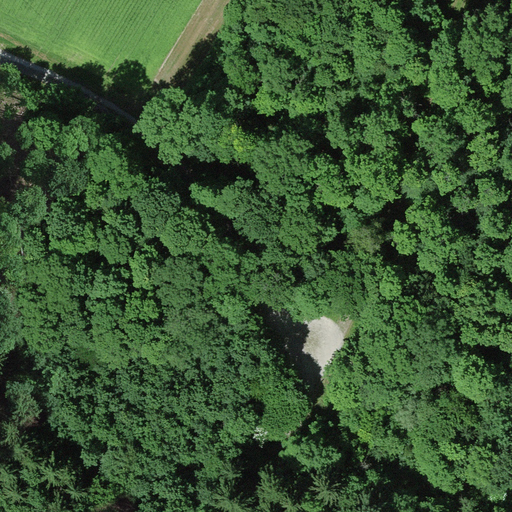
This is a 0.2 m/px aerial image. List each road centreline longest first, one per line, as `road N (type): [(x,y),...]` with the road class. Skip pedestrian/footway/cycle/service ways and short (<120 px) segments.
road 1 (track): [(0,57),(170,156),(266,302),(324,368),(242,511)]
road 2 (track): [(324,368),(460,0)]
